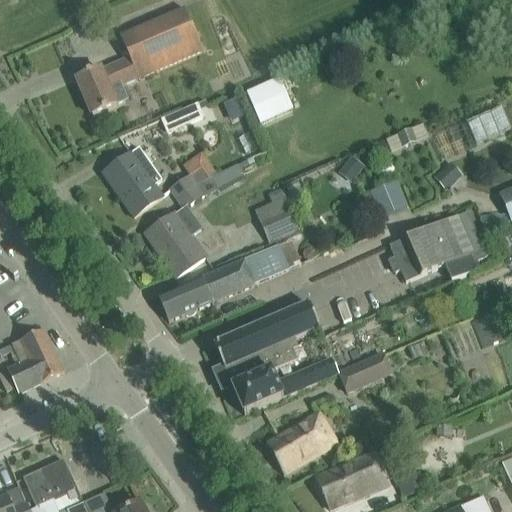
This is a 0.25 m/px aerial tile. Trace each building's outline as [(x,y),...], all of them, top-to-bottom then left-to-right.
[(138,81),(204,53),(194,32),(144,54),(135,34),(121,40),(132,66),(104,78),(101,70),(77,81),(93,118),(117,108),(117,107),(125,104),(119,88),(138,80),(138,81)] [(238,102),(225,107),(233,124),(245,119),(238,102)] [(204,120),(198,107),(162,122),(167,135),(204,120)] [(423,125),(386,141),(391,153),(428,138),(423,125)] [(164,199),(156,188),(163,183),(140,150),(103,176),(134,220),(164,199)] [(351,157),(339,174),(352,183),(364,166),(351,157)] [(451,163),(434,177),(446,190),(462,175),(451,163)] [(190,238),(202,229),(188,210),(205,197),(244,177),(239,167),(217,177),(217,176),(208,180),(177,202),(184,212),(176,218),(175,216),(146,237),(146,238),(177,281),(193,269),(206,260),(190,238)] [(177,202),(208,180),(201,170),(170,193),(177,202)] [(298,182),(286,186),(294,205),(306,201),(298,182)] [(398,183),(369,194),(379,221),(408,210),(398,183)] [(511,219),(511,189),(497,196),(507,222),(511,219)] [(300,231),(291,209),(260,222),(269,244),(300,231)] [(468,214),(408,240),(390,248),(395,260),(390,262),(395,276),(401,273),(406,285),(445,268),(452,284),(481,271),(478,264),(488,259),(468,214)] [(255,287),(288,272),(278,249),(159,300),(169,324),(185,318),(190,319),(194,317),(196,313),(255,288),(255,287)] [(305,251),(303,255),(305,260),(309,261),(314,259),(315,256),(314,252),(309,250),(305,251)] [(292,351),(298,348),(296,342),(320,331),(310,307),(215,348),(225,372),(220,374),(226,388),(232,386),(234,390),(272,374),(297,363),(292,351)] [(499,313),(472,324),(483,350),(510,339),(499,313)] [(64,376),(44,333),(22,344),(42,386),(64,376)] [(42,386),(22,344),(0,353),(0,357),(1,360),(11,355),(16,368),(0,375),(0,380),(7,394),(16,389),(20,396),(42,386)] [(339,374),(349,395),(391,376),(381,354),(339,374)] [(245,418),(324,384),(338,378),(331,362),(277,385),(272,374),(234,390),(233,390),(245,418)] [(285,477),(336,447),(319,417),(268,447),(267,446),(266,447),(284,478),(285,477)] [(331,511),(388,487),(373,455),(316,481),(329,511),(331,511)] [(24,481),(36,509),(55,501),(59,511),(81,501),(64,463),(24,481)] [(144,511),(141,505),(126,511),(113,511),(102,493),(67,511),(144,511)] [(28,511),(26,507),(14,511),(12,511),(7,499),(0,502),(0,511),(28,511)] [(486,511),(480,499),(453,511),(486,511)]
